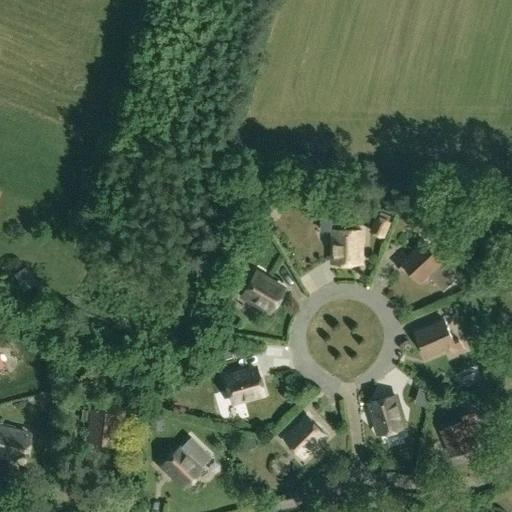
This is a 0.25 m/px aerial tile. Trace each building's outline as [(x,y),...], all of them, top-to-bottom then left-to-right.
[(361,230),(335,230),(334,262),(360,263),(361,230)] [(443,261),(425,242),(408,258),(404,253),(394,261),(401,269),(405,265),(420,282),(443,261)] [(283,289),(255,272),(242,294),(269,311),(283,289)] [(445,320),(416,332),(427,356),(448,347),(451,353),(462,348),(458,339),(454,340),(445,320)] [(255,368),(225,377),(232,402),(262,393),(255,368)] [(405,426),(396,395),(371,403),(380,434),(405,426)] [(91,410),(87,440),(113,444),(116,420),(122,421),(124,409),(114,408),(113,412),(91,410)] [(442,430),(453,455),(477,445),(469,427),(475,425),(470,413),(461,417),(463,421),(442,430)] [(308,417),(287,438),(303,455),(324,434),(308,417)] [(29,434),(0,427),(0,454),(23,460),(29,434)] [(198,470),(177,449),(161,466),(183,487),(198,470)] [(397,462),(412,461),(411,451),(396,452),(397,462)]
